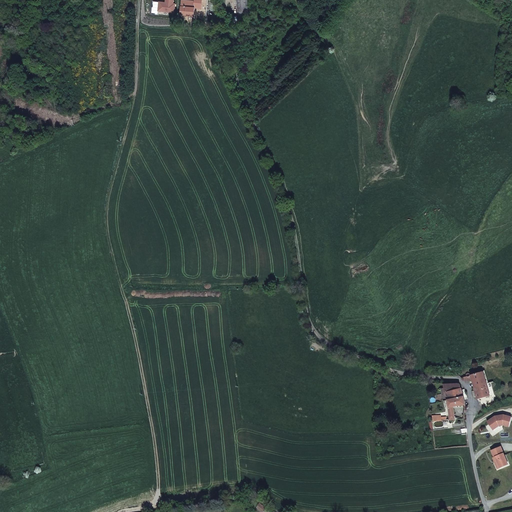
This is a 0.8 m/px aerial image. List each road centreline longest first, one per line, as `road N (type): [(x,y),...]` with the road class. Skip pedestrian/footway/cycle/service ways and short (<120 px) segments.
road 1 (track): [(120,511),(151,506),(158,496),(137,347),(106,221),(133,102),(139,0)]
road 2 (track): [(437,376),(351,354),(311,327),(292,224),(246,104),(224,0)]
road 3 (residential): [(437,376),(460,379),(473,408),(468,428),(485,511)]
